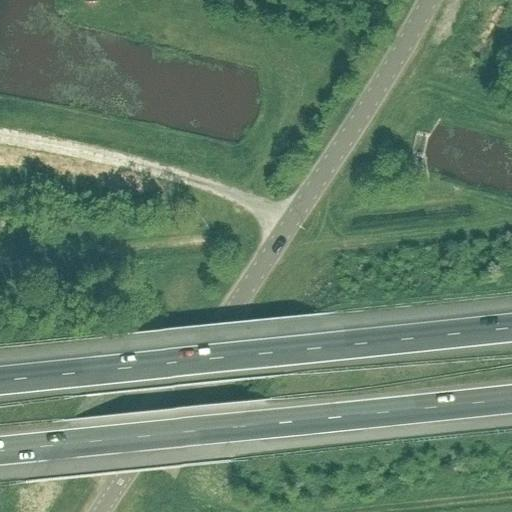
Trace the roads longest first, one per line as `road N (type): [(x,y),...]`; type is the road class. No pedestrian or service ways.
road 1 (tertiary): [(122,474),(428,0)]
road 2 (motorway): [(0,453),(511,397)]
road 3 (motorway): [(511,328),(0,380)]
road 4 (track): [(511,493),(344,511)]
